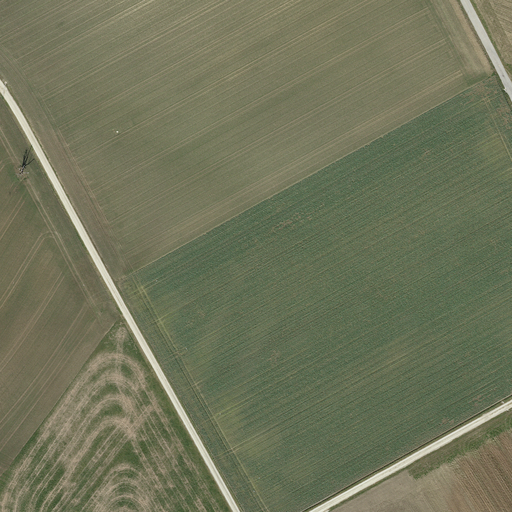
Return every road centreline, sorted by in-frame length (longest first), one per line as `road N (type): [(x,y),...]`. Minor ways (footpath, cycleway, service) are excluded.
road 1 (track): [(0,85),(236,511)]
road 2 (track): [(511,407),(316,511)]
